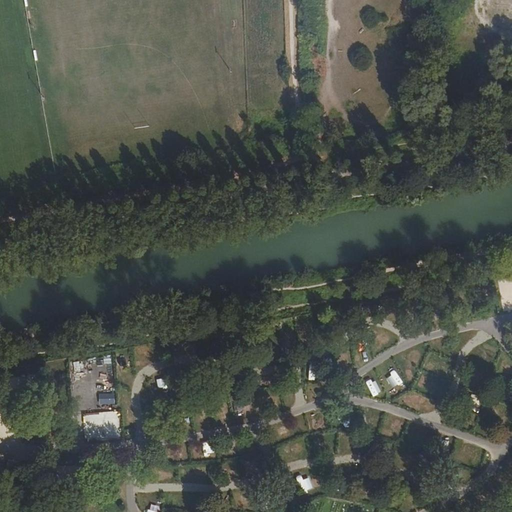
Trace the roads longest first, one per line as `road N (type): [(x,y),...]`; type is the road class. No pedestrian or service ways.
road 1 (track): [(511,247),(0,340)]
road 2 (track): [(0,219),(302,159)]
road 3 (track): [(320,67),(337,110),(354,122),(376,120),(394,106),(414,56),(407,0)]
road 4 (track): [(277,469),(355,462),(450,498)]
road 5 (track): [(302,159),(291,0)]
road 6 (track): [(320,67),(317,149),(332,179),(359,197)]
